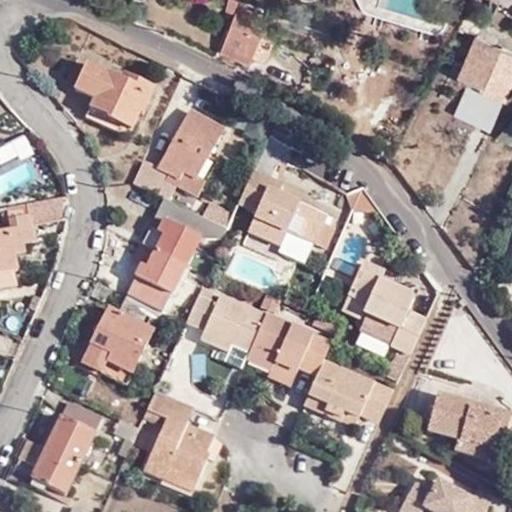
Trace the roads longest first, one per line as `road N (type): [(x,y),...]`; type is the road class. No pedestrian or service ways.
road 1 (residential): [(62,0),(119,20),(345,143),(422,221),(511,345)]
road 2 (residential): [(0,55),(81,169),(90,238),(0,438)]
